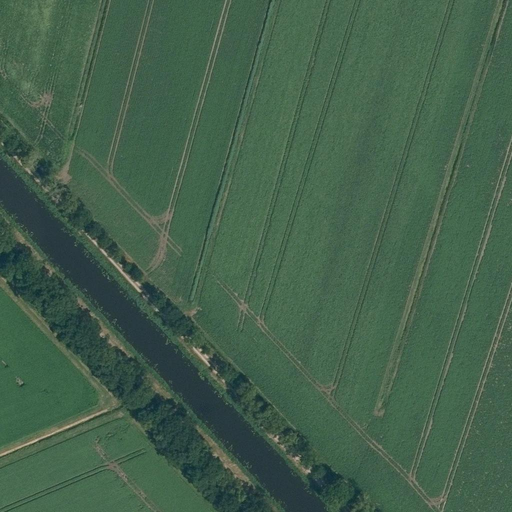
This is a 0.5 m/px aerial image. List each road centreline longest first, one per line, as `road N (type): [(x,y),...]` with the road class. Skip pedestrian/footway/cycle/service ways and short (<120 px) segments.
road 1 (track): [(350,511),(0,132)]
road 2 (track): [(0,231),(262,511)]
